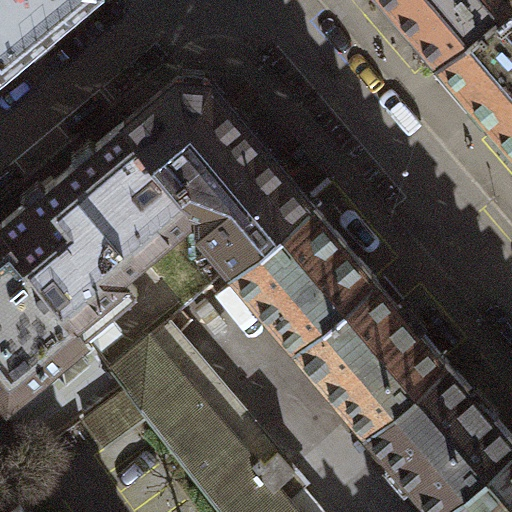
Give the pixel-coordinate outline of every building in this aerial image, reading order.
[(0,0),(0,70),(83,0),(0,0)] [(511,0),(391,0),(439,55),(497,7),(502,13),(511,3),(511,0)] [(497,7),(439,55),(511,141),(511,3),(502,13),(497,7)] [(125,122),(189,198),(189,202),(203,207),(207,212),(203,224),(235,262),(310,198),(209,79),(180,75),(125,122)] [(189,198),(125,122),(2,224),(85,332),(137,289),(121,270),(189,213),(189,202),(189,198)] [(310,198),(235,262),(232,264),(296,339),(374,273),(310,198)] [(85,332),(2,224),(0,225),(0,386),(9,397),(85,332)] [(374,273),(296,339),(309,353),(368,422),(446,356),(387,287),(374,273)] [(151,334),(113,365),(227,511),(242,511),(277,482),(278,483),(297,468),(280,448),(266,460),(262,454),(256,459),(151,334)] [(511,433),(446,356),(368,422),(439,505),(511,442),(511,433)] [(126,385),(85,416),(107,446),(148,415),(126,385)] [(511,511),(511,442),(439,505),(444,511),(511,511)] [(277,482),(242,511),(302,511),(278,483),(277,482)]
